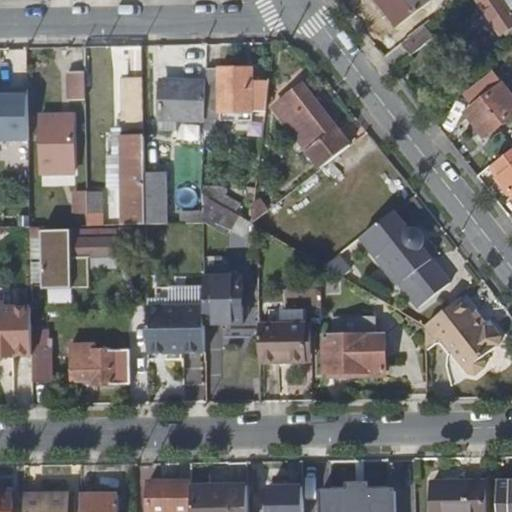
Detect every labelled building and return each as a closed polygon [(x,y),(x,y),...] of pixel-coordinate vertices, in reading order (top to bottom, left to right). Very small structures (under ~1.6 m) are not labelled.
[(428,26),(435,21),(425,9),(436,1),(434,0),(378,0),(410,40),(428,26)] [(511,0),(484,0),(481,3),(493,17),(488,21),(492,26),(497,23),(507,36),(511,32),(511,0)] [(428,26),(410,40),(404,45),(415,57),(438,40),(428,26)] [(36,68),(37,104),(58,103),(58,61),(48,61),(48,68),(36,68)] [(89,88),(89,105),(101,104),(101,87),(112,86),(111,61),(91,61),(91,88),(89,88)] [(248,71),(209,70),(209,85),(208,115),(267,116),(271,85),(248,85),(248,71)] [(86,74),(86,73),(69,74),(70,100),(87,100),(87,96),(86,74)] [(125,227),(147,226),(146,175),(145,81),(122,82),(125,227)] [(207,122),(208,115),(209,85),(188,84),(187,92),(162,91),(160,134),(173,134),(174,122),(207,122)] [(469,115),(479,128),(484,135),(489,140),(511,121),(511,94),(506,86),(469,115)] [(326,170),(354,148),(308,88),(278,111),(311,155),(314,154),(326,170)] [(0,95),(0,141),(29,141),(28,91),(13,92),(14,96),(2,96),(0,95)] [(484,135),(479,128),(473,132),(479,139),(484,135)] [(57,145),(58,181),(75,181),(74,145),(57,145)] [(511,153),(493,168),(511,191),(511,153)] [(146,175),(147,226),(169,226),(167,175),(146,175)] [(242,220),(253,227),(258,190),(250,190),(248,206),(229,199),(231,190),(205,190),(205,198),(210,201),(242,220)] [(250,190),(231,190),(229,199),(248,206),(250,190)] [(89,193),(90,202),(90,215),(103,215),(103,193),(89,193)] [(210,201),(205,210),(237,228),(242,220),(210,201)] [(76,216),(90,216),(90,215),(90,202),(76,203),(76,216)] [(412,233),(397,214),(364,241),(380,261),(386,256),(407,283),(404,286),(423,310),(454,285),(425,249),(425,248),(425,247),(425,246),(425,245),(424,244),(424,243),(424,242),(423,241),(423,240),(422,239),(422,238),(421,238),(420,237),(420,236),(419,236),(418,235),(417,235),(416,234),(415,234),(414,234),(413,234),(412,233)] [(118,232),(43,233),(45,291),(91,290),(90,260),(118,260),(118,232)] [(328,270),(345,280),(353,274),(341,260),(328,270)] [(207,303),(207,325),(247,324),(247,278),(206,278),(207,303)] [(487,331),(464,302),(449,313),(431,328),(429,329),(438,341),(445,341),(473,377),(479,377),(487,370),(489,364),(486,361),(503,347),(505,339),(497,329),(489,329),(487,331)] [(207,325),(207,303),(149,304),(150,347),(171,346),(171,354),(185,354),(208,353),(207,325)] [(6,304),(0,304),(0,358),(14,358),(14,357),(33,356),(33,328),(32,309),(6,309),(6,304)] [(326,339),(327,376),(389,374),(388,337),(380,337),(379,319),(336,321),(336,338),(326,339)] [(308,326),(262,327),(262,365),(310,364),(308,326)] [(50,328),(33,328),(33,356),(34,382),(53,382),(53,349),(50,349),(50,328)] [(430,351),(445,341),(438,341),(429,329),(430,351)] [(219,330),(219,358),(246,357),(245,330),(219,330)] [(171,346),(150,347),(150,361),(185,360),(185,354),(171,354),(171,346)] [(72,350),(72,383),(95,382),(95,388),(114,388),(114,353),(94,353),(93,349),(72,350)] [(132,353),(114,353),(114,388),(133,387),(132,353)] [(193,511),(193,487),(193,483),(169,484),(169,479),(160,479),(161,484),(149,484),(149,511),(193,511)] [(511,511),(511,480),(498,480),(498,511),(511,511)] [(361,491),(361,511),(396,511),(396,483),(380,483),(379,491),(361,491)] [(432,484),(432,511),(486,511),(485,483),(432,484)] [(303,511),(303,485),(270,486),(270,511),(303,511)] [(193,511),(248,511),(248,486),(193,487),(193,511)] [(326,511),(361,511),(361,491),(326,492),(326,511)] [(0,493),(0,511),(13,511),(13,493),(0,493)] [(70,511),(71,495),(25,496),(25,511),(70,511)] [(82,497),(81,511),(119,511),(120,497),(82,497)]
